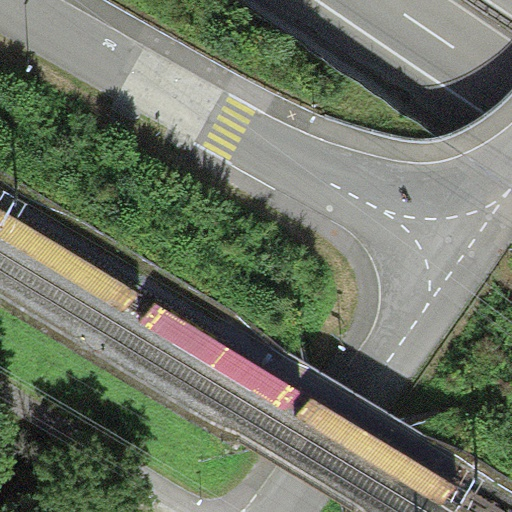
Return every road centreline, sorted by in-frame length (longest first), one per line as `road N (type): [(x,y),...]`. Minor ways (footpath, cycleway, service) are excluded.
road 1 (unclassified): [(452,260),(16,0)]
road 2 (residential): [(282,511),(452,260)]
road 3 (motorway): [(383,0),(511,85)]
